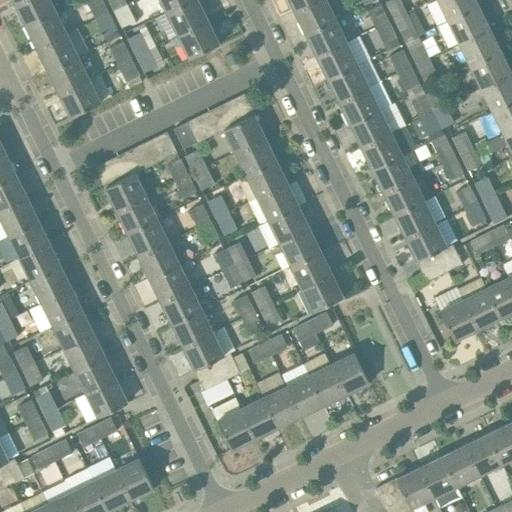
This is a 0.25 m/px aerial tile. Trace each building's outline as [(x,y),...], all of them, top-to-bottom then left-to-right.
[(26,26),(56,11),(50,0),(20,0),(14,3),(19,14),(20,13),(26,26)] [(90,0),(87,2),(95,20),(109,13),(102,0),(90,0)] [(108,0),(114,10),(127,4),(125,0),(108,0)] [(158,17),(169,39),(178,35),(209,20),(204,9),(203,10),(198,0),(193,0),(167,13),(158,17)] [(161,0),(167,13),(193,0),(161,0)] [(289,0),(290,1),(289,1),(294,11),(316,0),(289,0)] [(300,21),(306,33),(336,18),(327,0),(316,0),(294,11),(299,22),(300,21)] [(389,0),(385,2),(394,19),(407,12),(401,0),(389,0)] [(431,0),(407,12),(394,19),(405,41),(418,35),(438,25),(434,18),(421,25),(415,12),(433,3),(431,0)] [(438,0),(448,20),(478,5),(475,0),(438,0)] [(135,20),(127,4),(114,10),(122,27),(135,20)] [(367,10),(375,27),(389,21),(380,4),(367,10)] [(478,5),(448,20),(459,43),(490,27),(485,17),(484,18),(478,5)] [(36,49),(67,34),(56,11),(26,26),(32,38),(31,38),(36,49)] [(120,36),(109,13),(95,20),(106,42),(120,36)] [(336,18),(306,33),(312,46),(311,46),(316,56),(348,41),(336,18)] [(209,20),(178,35),(190,59),(220,44),(219,42),(213,31),(214,30),(209,20)] [(399,44),(389,21),(375,27),(386,50),(399,44)] [(459,43),(470,65),(500,50),(494,39),(495,38),(490,27),(459,43)] [(36,49),(41,59),(42,59),(48,71),(78,56),(89,51),(78,28),(36,49)] [(128,38),(136,56),(149,49),(141,32),(128,38)] [(418,35),(405,41),(416,64),(429,57),(418,35)] [(109,47),(118,65),(131,59),(122,41),(109,47)] [(322,67),(328,79),(359,64),(348,41),(316,56),(321,67),(322,67)] [(157,66),(149,49),(136,56),(145,72),(157,66)] [(397,73),(411,66),(403,49),(389,56),(397,73)] [(500,50),(470,65),(481,88),(511,72),(507,63),(506,63),(500,50)] [(53,84),(58,94),(89,79),(78,56),(48,71),(54,83),(53,84)] [(438,74),(429,57),(416,64),(424,81),(438,74)] [(139,75),(131,59),(118,65),(126,81),(139,75)] [(333,92),(338,102),(370,86),(359,64),(328,79),(334,91),(333,92)] [(397,73),(408,95),(422,89),(411,66),(397,73)] [(511,72),(481,88),(493,111),(511,100),(511,72)] [(89,79),(58,94),(63,104),(64,104),(70,116),(69,116),(70,117),(72,117),(72,116),(99,103),(101,103),(100,102),(112,96),(101,73),(89,79)] [(370,86),(338,102),(343,112),(344,112),(350,124),(381,109),(370,86)] [(436,110),(446,105),(438,88),(427,93),(436,110)] [(412,122),(436,110),(427,93),(425,94),(422,89),(408,95),(419,118),(412,121),(412,122)] [(233,99),(243,119),(254,114),(244,94),(233,99)] [(233,99),(222,105),(232,125),(243,119),(233,99)] [(504,133),(511,129),(511,100),(493,111),(504,133)] [(223,129),(232,125),(222,105),(211,110),(220,130),(223,129)] [(446,105),(436,110),(444,127),(455,122),(446,105)] [(355,137),(360,147),(392,132),(381,109),(350,124),(356,136),(355,137)] [(209,135),(220,130),(211,110),(200,115),(209,135)] [(444,127),(436,110),(412,122),(421,139),(444,127)] [(243,119),(232,125),(223,129),(234,152),(266,136),(261,127),(260,127),(255,115),(254,114),(243,119)] [(188,121),(198,141),(209,135),(200,115),(188,121)] [(184,148),(198,141),(188,121),(174,128),(184,148)] [(509,144),(511,149),(511,129),(504,133),(486,142),(491,152),(509,144)] [(460,154),(474,148),(465,130),(452,137),(460,154)] [(167,132),(155,138),(164,157),(177,151),(167,132)] [(366,157),(372,169),(403,154),(392,132),(360,147),(365,158),(366,157)] [(430,141),(442,163),(455,157),(444,134),(430,141)] [(271,148),(266,136),(234,152),(245,175),(276,160),(271,148)] [(143,143),(152,163),(164,157),(155,138),(143,143)] [(141,169),(152,163),(143,143),(131,149),(141,169)] [(474,148),(460,154),(469,171),(482,164),(474,148)] [(141,169),(131,149),(119,155),(129,175),(135,172),(134,172),(141,169)] [(193,172),(207,165),(198,149),(185,156),(193,172)] [(0,154),(0,182),(17,175),(11,163),(12,162),(6,152),(0,154)] [(403,154),(372,169),(378,182),(377,182),(382,192),(414,177),(423,172),(418,162),(409,166),(403,154)] [(117,181),(129,175),(119,155),(107,161),(117,181)] [(455,157),(442,163),(450,180),(464,173),(455,157)] [(166,165),(174,181),(188,174),(180,158),(166,165)] [(283,172),(276,160),(245,175),(256,198),(288,182),(283,172)] [(105,187),(117,181),(107,161),(95,167),(105,187)] [(207,165),(193,172),(202,189),(215,183),(207,165)] [(117,181),(105,187),(104,187),(105,189),(106,188),(111,200),(110,200),(115,210),(145,195),(135,172),(129,175),(117,181)] [(197,192),(188,174),(174,181),(183,199),(197,192)] [(17,175),(0,182),(0,210),(29,197),(23,187),(17,175)] [(483,200),(496,193),(487,176),(474,182),(483,200)] [(414,177),(382,192),(387,203),(388,203),(394,215),(425,200),(414,177)] [(268,220),(299,205),(293,193),(294,193),(288,182),(256,198),(268,220)] [(456,191),(464,209),(478,202),(469,185),(456,191)] [(506,216),(496,193),(483,200),(493,222),(506,216)] [(207,201),(215,218),(229,211),(221,194),(207,201)] [(156,217),(145,195),(115,210),(121,221),(122,221),(127,231),(156,217)] [(29,197),(0,210),(0,217),(8,235),(39,220),(33,208),(34,207),(29,197)] [(425,200),(394,215),(400,227),(399,227),(405,238),(436,222),(425,200)] [(464,209),(472,226),(486,219),(478,202),(464,209)] [(196,225),(209,218),(202,203),(189,209),(196,225)] [(279,243),(311,227),(306,217),(305,218),(299,205),(268,220),(279,243)] [(238,229),(229,211),(215,218),(224,235),(238,229)] [(137,254),(167,239),(156,217),(127,231),(134,245),(133,246),(137,254)] [(209,218),(196,225),(205,244),(218,237),(209,218)] [(8,235),(19,258),(51,242),(46,232),(45,232),(39,220),(8,235)] [(448,245),(447,243),(436,222),(405,238),(410,248),(411,248),(416,258),(416,260),(416,261),(440,249),(448,245)] [(488,232),(495,246),(511,238),(504,224),(488,232)] [(290,266),(321,251),(315,239),(316,238),(311,227),(279,243),(290,266)] [(495,246),(488,232),(469,241),(476,255),(495,246)] [(148,276),(178,261),(167,239),(137,254),(143,267),(144,266),(148,276)] [(226,247),(233,262),(235,265),(248,258),(239,240),(226,247)] [(19,258),(30,280),(61,265),(55,253),(56,253),(51,242),(19,258)] [(451,270),(462,264),(452,243),(448,245),(440,249),(446,259),(451,270)] [(221,268),(233,262),(226,247),(214,253),(221,268)] [(416,261),(417,261),(422,271),(446,259),(440,249),(416,261)] [(327,263),(321,251),(290,266),(301,289),(333,273),(328,263),(327,263)] [(248,258),(235,265),(243,281),(256,275),(248,258)] [(422,271),(427,281),(451,270),(446,259),(422,271)] [(189,283),(178,261),(148,276),(156,291),(155,291),(158,298),(189,283)] [(243,281),(235,265),(233,262),(221,268),(231,288),(243,281)] [(61,265),(30,280),(41,303),(73,288),(68,277),(67,278),(61,265)] [(333,273),(301,289),(312,312),(344,296),(343,295),(343,296),(337,284),(338,283),(333,273)] [(511,280),(510,277),(488,287),(502,317),(511,312),(511,280)] [(200,305),(189,283),(158,298),(165,312),(166,311),(170,320),(200,305)] [(260,309),(273,302),(264,285),(251,292),(260,309)] [(459,285),(434,297),(454,339),(455,341),(456,340),(468,334),(468,335),(480,329),(465,298),(459,285)] [(502,317),(488,287),(465,298),(480,329),(489,325),(489,324),(502,317)] [(73,288),(41,303),(52,326),(83,311),(77,298),(78,298),(73,288)] [(246,294),(233,300),(241,317),(254,311),(246,294)] [(0,322),(10,318),(2,301),(0,301),(0,322)] [(281,319),(273,302),(260,309),(268,325),(281,319)] [(200,305),(170,320),(178,336),(177,336),(180,343),(211,328),(200,305)] [(83,311),(52,326),(63,348),(95,333),(90,322),(89,323),(83,311)] [(262,328),(254,311),(241,317),(250,334),(262,328)] [(310,319),(317,333),(333,324),(327,311),(310,319)] [(10,318),(0,322),(0,323),(8,340),(19,335),(10,318)] [(299,341),(317,333),(310,319),(293,328),(299,341)] [(194,370),(216,359),(224,355),(211,328),(180,343),(187,357),(188,357),(194,368),(193,369),(194,370)] [(63,348),(74,371),(105,356),(99,344),(100,343),(95,333),(63,348)] [(281,333),(265,342),(271,355),(288,347),(281,333)] [(254,363),(271,355),(265,342),(248,350),(254,363)] [(22,368),(35,362),(27,345),(13,351),(22,368)] [(0,370),(4,378),(17,371),(6,348),(0,351),(0,370)] [(216,359),(222,370),(226,379),(239,373),(229,352),(224,355),(216,359)] [(354,352),(332,363),(347,394),(357,389),(356,388),(368,383),(369,383),(354,352)] [(74,371),(85,394),(117,378),(112,368),(111,368),(105,356),(74,371)] [(200,380),(222,370),(216,359),(194,370),(200,380)] [(43,379),(35,362),(22,368),(30,385),(43,379)] [(332,363),(309,374),(324,404),(335,399),(336,400),(347,394),(332,363)] [(226,379),(222,370),(200,380),(204,390),(226,379)] [(17,371),(4,378),(12,394),(25,387),(17,371)] [(286,386),(301,417),(311,412),(311,411),(323,405),(324,404),(309,374),(286,386)] [(286,386),(263,397),(278,427),(290,421),(291,422),(301,417),(281,375),(286,386)] [(122,389),(117,378),(85,394),(97,417),(128,402),(128,401),(127,401),(121,389),(122,389)] [(36,397),(44,413),(57,407),(49,390),(36,397)] [(212,408),(217,419),(217,420),(218,421),(232,448),(231,449),(232,450),(233,449),(245,443),(245,444),(255,439),(240,408),(235,397),(212,408)] [(278,427),(263,397),(240,408),(255,439),(266,434),(266,433),(278,427)] [(18,406),(26,423),(39,416),(31,399),(18,406)] [(57,407),(44,413),(56,437),(64,433),(61,427),(66,424),(57,407)] [(48,434),(39,416),(26,423),(35,440),(48,434)] [(94,425),(101,439),(117,430),(111,416),(94,425)] [(500,427),(488,433),(502,463),(511,457),(511,425),(510,421),(499,426),(500,427)] [(83,447),(101,439),(94,425),(77,433),(83,447)] [(502,463),(488,433),(475,439),(475,438),(464,444),(480,474),(502,463)] [(49,447),(55,461),(73,452),(66,438),(49,447)] [(10,460),(0,439),(0,464),(1,464),(10,460)] [(480,474),(464,444),(454,449),(454,450),(442,456),(457,485),(480,474)] [(39,469),(55,461),(49,447),(32,455),(39,469)] [(457,485),(442,456),(430,462),(430,461),(419,466),(434,496),(457,485)] [(1,464),(6,476),(11,485),(26,478),(34,473),(26,458),(18,462),(16,457),(10,460),(1,464)] [(116,469),(131,500),(141,495),(141,494),(152,488),(153,489),(154,488),(139,458),(116,469)] [(396,477),(402,489),(407,500),(411,508),(434,496),(419,466),(409,471),(409,472),(397,478),(397,477),(396,477)] [(131,500),(116,469),(93,480),(108,510),(120,504),(120,505),(131,500)] [(71,491),(80,511),(103,511),(108,510),(88,470),(74,478),(78,487),(71,491)] [(0,490),(11,485),(6,476),(0,479),(0,490)] [(381,499),(402,489),(396,477),(396,478),(376,488),(381,499)] [(402,489),(381,499),(387,510),(407,500),(402,489)] [(80,511),(71,491),(48,502),(52,511),(80,511)] [(511,511),(511,498),(496,507),(498,511),(511,511)] [(409,511),(413,511),(411,508),(407,500),(387,510),(387,511),(409,511)] [(52,511),(48,502),(28,511),(52,511)]
